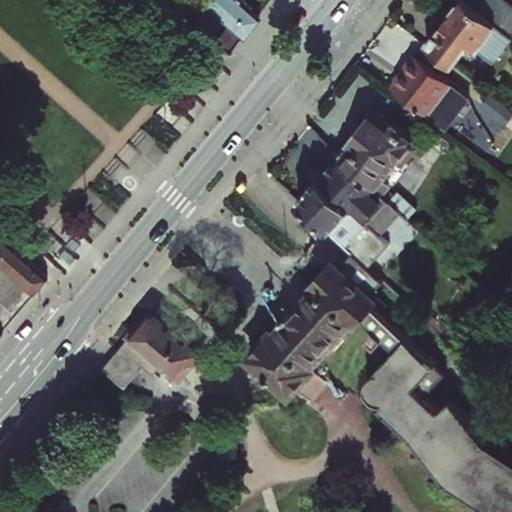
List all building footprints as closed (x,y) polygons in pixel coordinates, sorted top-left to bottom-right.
[(258,14),(242,0),(200,0),(241,37),(258,14)] [(495,60),(511,37),(511,35),(497,24),(471,4),(466,0),(459,0),(427,43),(453,63),(470,40),(495,60)] [(511,3),(508,0),(474,0),(471,4),(497,24),(511,35),(511,3)] [(426,112),(451,80),(418,54),(393,86),(426,112)] [(469,93),(451,80),(426,112),(444,126),(469,93)] [(511,114),(511,108),(491,92),(481,106),(504,125),(511,114)] [(342,155),(383,192),(391,181),(385,176),(400,157),(406,162),(418,145),(413,141),(414,139),(394,123),(392,125),(374,112),(342,155)] [(389,198),(383,192),(342,155),(320,178),(299,201),(355,253),(380,276),(389,266),(376,253),(377,251),(357,233),(389,198)] [(391,199),(409,217),(418,208),(399,190),(391,199)] [(0,230),(0,264),(32,294),(48,274),(0,230)] [(386,282),(380,276),(355,253),(342,267),(337,263),(319,284),(322,286),(305,305),(303,303),(291,316),(293,317),(278,335),(276,332),(253,357),(294,394),(316,369),(313,366),(357,318),(359,321),(363,316),(397,347),(380,366),(380,370),(375,372),(372,377),(370,382),(369,388),(371,393),(374,398),(379,401),(384,402),(381,405),(408,429),(449,479),(498,511),(511,511),(511,455),(489,441),(454,397),(442,407),(428,394),(447,372),(373,306),(378,300),(373,296),(386,282)] [(0,325),(3,328),(32,294),(0,264),(0,325)] [(180,376),(202,351),(153,310),(105,369),(126,387),(144,364),(155,373),(160,367),(164,371),(173,378),(177,374),(180,376)] [(160,367),(155,373),(160,377),(164,371),(160,367)]
